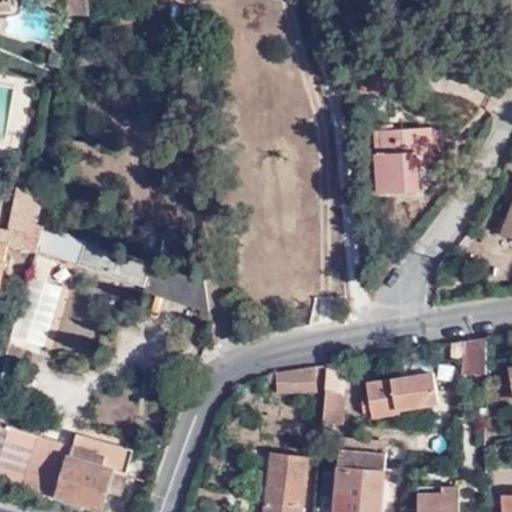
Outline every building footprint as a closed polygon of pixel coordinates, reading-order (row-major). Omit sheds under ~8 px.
[(15,0),(0,0),(0,9),(16,8),(15,0)] [(71,0),(70,17),(94,15),(92,0),(71,0)] [(396,92),(424,92),(423,78),(397,79),(396,92)] [(356,81),(357,91),(396,92),(397,79),(366,79),(366,81),(356,81)] [(441,133),(404,133),(385,132),(383,132),(384,177),(384,195),(384,198),(423,197),(424,169),(424,157),(441,158),(441,133)] [(441,170),(441,158),(424,157),(424,169),(441,170)] [(384,195),(384,177),(376,177),(376,194),(384,195)] [(40,221),(44,192),(19,188),(10,230),(9,236),(40,243),(46,223),(40,221)] [(511,202),(498,235),(511,240),(511,202)] [(204,275),(46,223),(40,243),(39,249),(81,262),(82,260),(146,282),(144,287),(208,310),(204,275)] [(9,236),(10,230),(0,228),(0,241),(12,244),(39,249),(40,243),(9,236)] [(0,241),(0,284),(2,285),(12,244),(0,241)] [(483,373),(484,338),(467,340),(466,354),(464,370),(464,372),(483,373)] [(467,340),(461,342),(460,354),(458,371),(464,372),(464,370),(466,354),(467,340)] [(460,354),(461,342),(453,343),(448,344),(450,354),(460,354)] [(339,389),(342,361),(330,363),(327,387),(326,401),(324,421),(324,422),(340,423),(343,390),(339,389)] [(323,364),(318,421),(324,422),(324,421),(326,401),(327,387),(330,363),(323,364)] [(311,367),(310,364),(274,370),(274,375),(281,373),(311,367)] [(281,373),(274,375),(274,389),(311,389),(311,367),(281,373)] [(362,380),(364,393),(358,394),(361,411),(367,409),(368,416),(395,412),(394,408),(434,401),(429,369),(362,380)] [(9,433),(0,430),(0,478),(26,486),(39,438),(40,434),(22,430),(21,434),(10,431),(9,433)] [(39,438),(26,486),(25,491),(55,500),(57,494),(66,496),(87,502),(103,506),(108,489),(119,492),(129,452),(72,437),(69,446),(39,438)] [(332,462),(332,469),(345,471),(346,464),(347,464),(348,450),(348,449),(335,448),(334,462),(332,462)] [(379,452),(348,449),(348,450),(347,464),(346,464),(345,471),(343,509),(356,511),(360,511),(365,511),(376,511),(380,466),(381,466),(382,453),(379,452)] [(295,511),(301,457),(267,453),(261,511),(295,511)] [(345,471),(332,469),(329,508),(343,509),(345,471)] [(436,490),(413,491),(414,505),(413,511),(455,511),(455,489),(454,483),(436,484),(436,490)] [(511,511),(511,492),(498,493),(499,511),(511,511)] [(84,510),(87,502),(66,496),(63,504),(84,510)]
